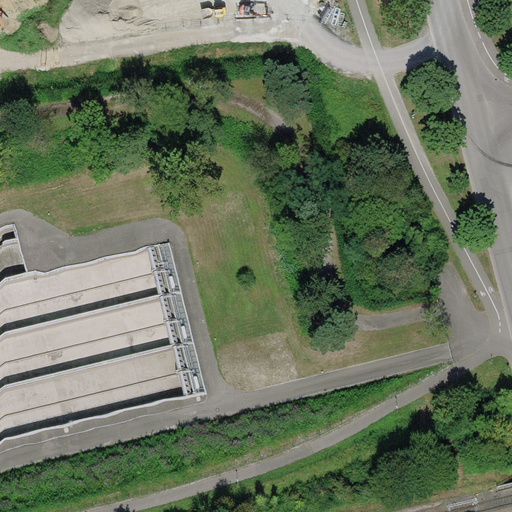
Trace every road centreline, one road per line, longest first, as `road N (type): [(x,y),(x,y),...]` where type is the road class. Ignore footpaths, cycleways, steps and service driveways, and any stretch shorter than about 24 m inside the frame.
road 1 (tertiary): [(478,134),(445,0)]
road 2 (tertiary): [(511,261),(478,134)]
